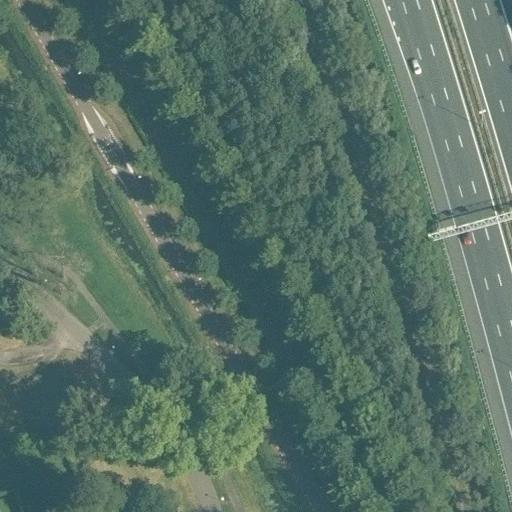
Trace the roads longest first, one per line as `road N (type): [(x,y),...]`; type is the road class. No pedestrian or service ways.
road 1 (tertiary): [(322,511),(22,0)]
road 2 (motorway): [(410,0),(511,350)]
road 3 (unclassified): [(210,511),(162,422),(0,260)]
road 4 (motorway): [(511,123),(474,0)]
